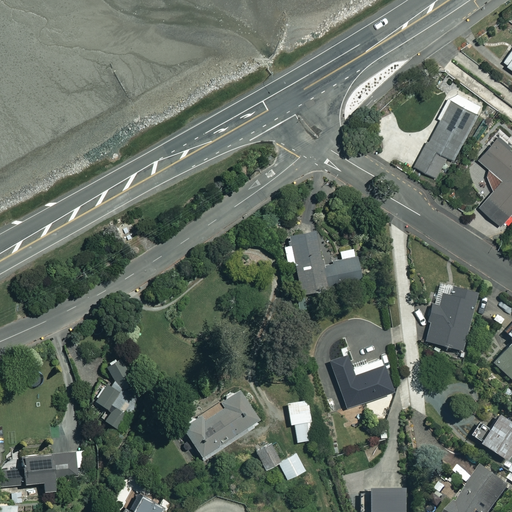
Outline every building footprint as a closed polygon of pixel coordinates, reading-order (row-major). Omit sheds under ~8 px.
[(511,46),(502,60),(511,67),(511,46)] [(477,113),(451,99),(414,165),(434,176),(446,155),(452,158),(477,113)] [(511,149),(497,136),(478,156),(490,168),(485,173),(493,189),(479,204),(499,223),(511,208),(511,149)] [(320,263),(313,230),(288,235),(299,294),(360,282),(353,247),(338,250),(340,259),(320,263)] [(475,293),(438,283),(433,301),(430,300),(425,320),(429,321),(424,340),(460,349),(475,293)] [(511,322),(504,332),(511,339),(491,360),(511,380),(511,379),(511,322)] [(351,367),(346,354),(328,361),(345,407),(389,391),(377,357),(351,367)] [(130,369),(113,356),(104,369),(112,375),(94,399),(109,410),(103,418),(118,430),(143,398),(120,381),(130,369)] [(218,401),(222,406),(198,423),(194,417),(180,427),(202,460),(259,422),(237,389),(218,401)] [(311,449),(304,400),(286,403),(289,424),(293,423),(296,442),(302,441),(303,450),(311,449)] [(511,445),(511,421),(496,410),(485,425),(478,420),(469,434),(503,458),(511,445)] [(278,461),(269,443),(255,451),(264,468),(278,461)] [(85,467),(83,450),(20,455),(22,483),(41,481),(42,491),(60,490),(59,476),(75,475),(74,468),(85,467)] [(304,470),(295,453),(277,462),(287,480),(304,470)] [(458,499),(448,511),(489,511),(510,485),(485,467),(460,500),(458,499)] [(0,487),(18,485),(16,470),(0,472),(0,487)] [(402,511),(402,481),(366,481),(366,491),(359,491),(358,511),(402,511)] [(160,511),(162,509),(140,495),(129,511),(160,511)] [(16,511),(16,502),(0,502),(0,511),(16,511)]
